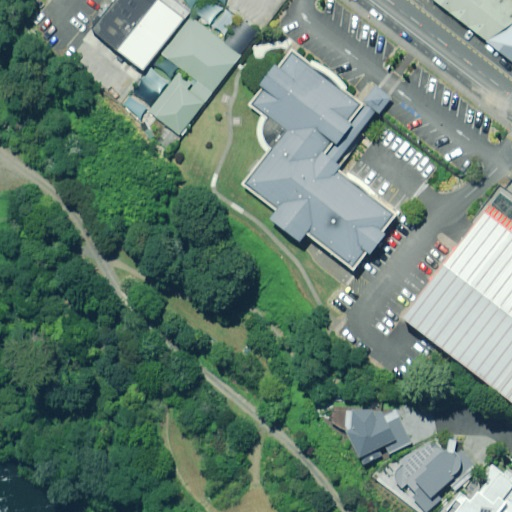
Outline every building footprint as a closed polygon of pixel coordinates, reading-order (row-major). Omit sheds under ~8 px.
[(194,21),(167,0),(116,0),(98,24),(155,70),(194,21)] [(511,0),(435,0),(432,5),(511,70),(511,0)] [(242,64),(194,26),(168,58),(216,96),(242,64)] [(314,233),(355,264),(393,214),(328,164),(366,115),(283,51),(243,104),(279,132),(243,179),(285,211),(277,222),(306,243),(314,233)] [(511,214),(493,198),(402,311),(511,399),(511,214)] [(348,430),(360,457),(387,446),(391,453),(412,444),(395,405),(383,410),(375,414),(372,407),(349,417),(354,427),(348,430)] [(402,464),(394,473),(394,478),(403,488),(408,484),(417,493),(412,497),(426,511),(427,511),(478,462),(464,450),(460,454),(459,453),(459,439),(450,439),(449,449),(447,449),(444,449),(437,441),(432,446),(428,440),(401,463),(402,464)] [(509,511),(511,511),(511,479),(493,466),(475,490),(458,511),(509,511)]
